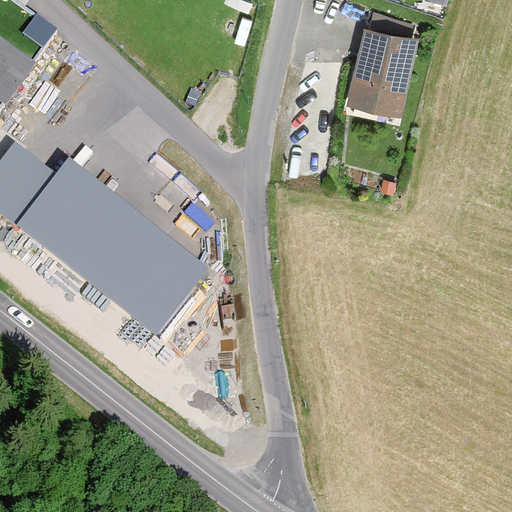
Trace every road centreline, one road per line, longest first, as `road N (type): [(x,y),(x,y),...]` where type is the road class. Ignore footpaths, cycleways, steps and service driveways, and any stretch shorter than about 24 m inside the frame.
road 1 (secondary): [(260,511),(0,311)]
road 2 (unclassified): [(260,189),(287,511)]
road 3 (residential): [(260,189),(218,166),(35,0)]
road 4 (unclassified): [(296,0),(266,121),(260,189)]
